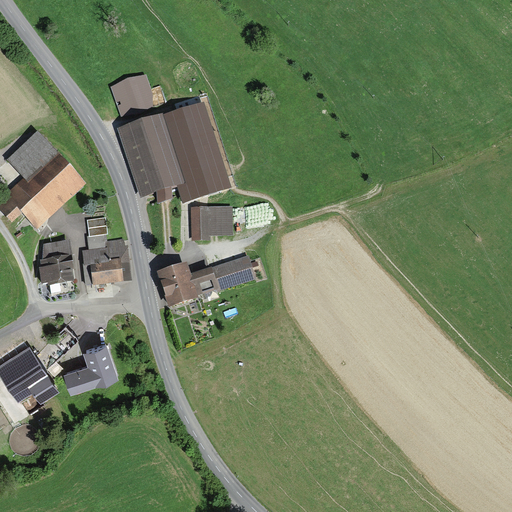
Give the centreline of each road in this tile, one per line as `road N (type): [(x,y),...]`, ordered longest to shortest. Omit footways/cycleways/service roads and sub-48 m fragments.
road 1 (tertiary): [(3,0),(114,160),(169,378),(202,446),(256,511)]
road 2 (track): [(0,334),(39,313),(148,298)]
